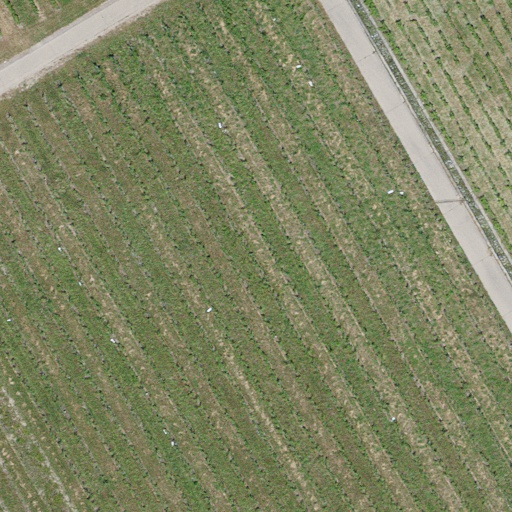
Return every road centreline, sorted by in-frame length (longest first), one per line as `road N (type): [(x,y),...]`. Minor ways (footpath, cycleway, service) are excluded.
road 1 (track): [(511,305),(337,0)]
road 2 (track): [(144,0),(0,86)]
